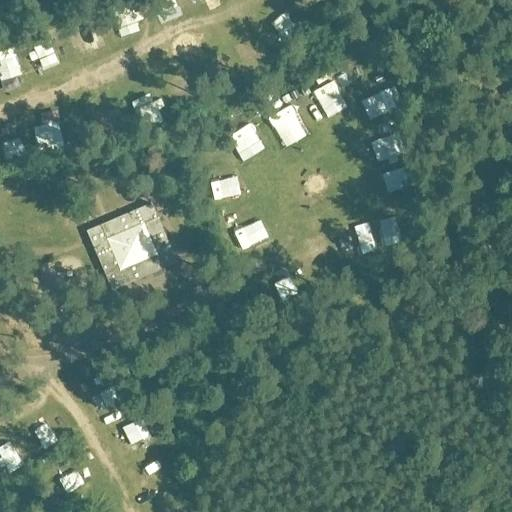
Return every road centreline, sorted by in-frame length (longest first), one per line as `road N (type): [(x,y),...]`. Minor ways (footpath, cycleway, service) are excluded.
road 1 (track): [(0,378),(87,348),(302,251)]
road 2 (track): [(0,349),(61,392),(131,511)]
